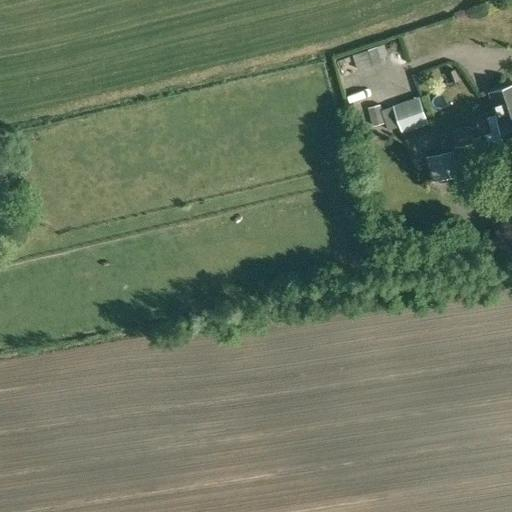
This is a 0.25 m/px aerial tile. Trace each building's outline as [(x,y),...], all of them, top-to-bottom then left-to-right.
[(378,48),(354,55),(357,66),(381,59),(378,48)] [(511,85),(490,93),(497,114),(502,130),(511,127),(511,129),(511,85)] [(392,103),(402,132),(427,123),(417,95),(392,103)] [(373,124),(384,121),(379,103),(368,106),(373,124)] [(474,139),(471,126),(455,130),(458,143),(474,139)] [(502,130),(486,135),(486,137),(487,137),(491,150),(507,145),(508,148),(511,146),(511,129),(511,127),(502,130)] [(482,176),(475,144),(453,148),(454,151),(427,157),(432,183),(460,177),(461,182),(482,176)]
